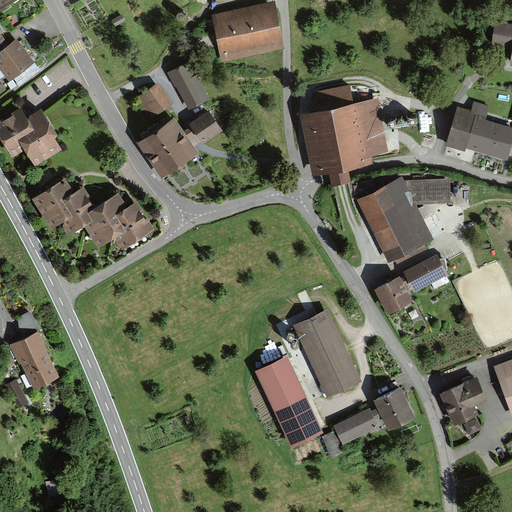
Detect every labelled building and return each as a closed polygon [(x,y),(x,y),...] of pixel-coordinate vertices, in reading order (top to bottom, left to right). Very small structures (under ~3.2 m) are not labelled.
[(0,0),(0,10),(0,11),(14,0),(0,0)] [(274,2),(212,15),(222,61),(284,48),(274,2)] [(122,14),(111,20),(115,26),(125,20),(122,14)] [(511,25),(498,23),(494,45),(511,47),(511,61),(511,64),(511,25)] [(0,34),(0,66),(10,80),(33,64),(20,44),(17,40),(9,47),(2,37),(0,34)] [(190,61),(168,74),(175,86),(177,86),(190,110),(211,98),(190,61)] [(160,84),(140,98),(153,117),(173,102),(160,84)] [(318,114),(303,116),(313,176),(331,174),(332,177),(333,186),(342,184),(348,183),(347,173),(346,171),(373,164),(371,156),(385,149),(376,100),(354,105),(351,86),(314,94),(318,114)] [(459,108),(448,142),(507,160),(511,144),(511,132),(484,124),(489,107),(475,102),(472,112),(459,108)] [(21,109),(0,122),(0,135),(14,157),(25,151),(35,167),(62,150),(55,139),(60,136),(42,108),(30,115),(26,117),(21,109)] [(190,127),(184,131),(189,137),(194,133),(202,144),(222,131),(208,110),(202,115),(188,124),(190,127)] [(174,117),(138,143),(162,180),(200,155),(189,137),(184,131),(174,117)] [(375,178),(350,183),(354,199),(365,197),(377,191),(375,178)] [(377,191),(365,197),(397,258),(434,239),(411,198),(403,183),(401,178),(377,191)] [(449,181),(403,183),(411,198),(450,196),(449,181)] [(64,184),(37,200),(52,224),(61,219),(79,208),(73,199),(69,192),(64,184)] [(84,192),(73,199),(79,208),(61,219),(69,233),(85,224),(98,216),(94,209),(84,192)] [(117,196),(94,209),(98,216),(85,224),(98,245),(114,236),(133,224),(126,211),(123,206),(117,196)] [(136,205),(126,211),(133,224),(114,236),(123,250),(153,231),(136,205)] [(406,277),(401,280),(404,285),(408,283),(415,294),(448,276),(436,255),(419,264),(404,272),(406,277)] [(390,280),(375,289),(390,314),(413,300),(404,285),(401,280),(399,275),(390,280)] [(325,312),(295,327),(328,394),(358,380),(325,312)] [(59,378),(31,318),(19,324),(27,341),(13,347),(25,373),(33,390),(59,378)] [(511,358),(496,364),(511,408),(511,358)] [(286,359),(257,372),(292,447),(321,433),(286,359)] [(475,376),(442,389),(454,419),(476,410),(471,398),(482,394),(475,376)] [(16,381),(4,386),(13,407),(25,402),(16,381)] [(400,390),(375,402),(378,409),(382,417),(389,431),(414,419),(405,402),(400,390)] [(368,409),(334,425),(343,444),(376,428),(373,421),(382,417),(378,409),(370,413),(368,409)] [(471,434),(483,428),(478,418),(465,424),(471,434)] [(333,434),(324,437),(333,456),(341,452),(333,434)] [(55,481),(45,483),(48,506),(59,505),(55,481)]
